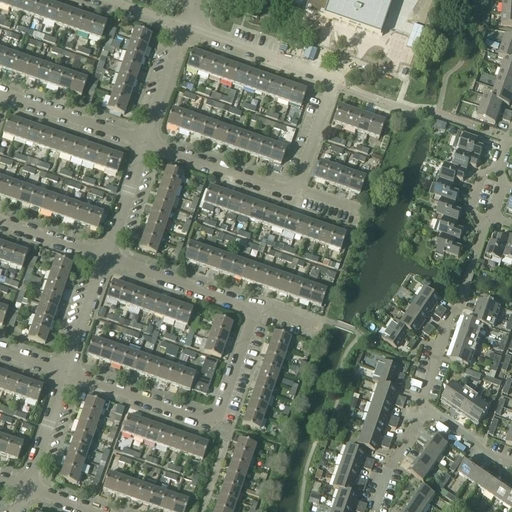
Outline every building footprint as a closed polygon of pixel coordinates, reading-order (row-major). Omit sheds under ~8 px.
[(0,0),(0,6),(10,10),(12,0),(0,0)] [(21,14),(25,0),(12,0),(10,10),(21,14)] [(32,18),(38,1),(36,0),(25,0),(21,14),(32,18)] [(308,0),(304,11),(381,37),(388,16),(387,15),(391,0),(308,0)] [(43,21),(49,4),(38,1),(32,18),(43,21)] [(55,25),(61,8),(49,4),(43,21),(55,25)] [(256,19),(260,8),(250,4),(246,16),(256,19)] [(511,15),(511,5),(503,4),(502,15),(511,15)] [(66,29),(72,12),(61,8),(55,25),(66,29)] [(77,33),(83,16),(72,12),(66,29),(77,33)] [(488,26),(489,14),(482,13),(481,25),(488,26)] [(511,26),(511,15),(502,15),(501,26),(511,26)] [(89,37),(95,20),(83,16),(77,33),(89,37)] [(101,41),(106,24),(95,20),(89,37),(101,41)] [(16,26),(15,32),(26,35),(28,30),(20,28),(22,22),(19,21),(16,26)] [(147,48),(151,36),(134,30),(130,42),(147,48)] [(511,50),(511,38),(506,36),(502,47),(511,50)] [(143,60),(147,48),(130,42),(126,54),(143,60)] [(107,59),(111,48),(105,46),(102,58),(107,59)] [(511,61),(511,50),(502,47),(498,58),(505,60),(511,61)] [(198,73),(203,56),(192,52),(186,69),(198,73)] [(13,74),(18,57),(7,53),(1,70),(13,74)] [(140,71),(143,60),(126,54),(122,65),(140,71)] [(209,77),(215,60),(203,56),(198,73),(209,77)] [(24,78),(30,61),(18,57),(13,74),(24,78)] [(74,62),(71,69),(77,71),(79,64),(81,59),(75,57),(74,62)] [(103,71),(107,59),(102,58),(98,69),(103,71)] [(81,59),(79,64),(85,66),(93,69),(95,64),(87,61),(81,59)] [(221,81),(226,64),(215,60),(209,77),(221,81)] [(511,73),(511,61),(505,60),(501,70),(511,73)] [(35,82),(41,65),(30,61),(24,78),(35,82)] [(232,85),(238,68),(226,64),(221,81),(232,85)] [(47,85),(53,68),(41,65),(35,82),(47,85)] [(136,82),(140,71),(122,65),(119,76),(136,82)] [(58,89),(64,72),(53,68),(47,85),(58,89)] [(243,89),(249,72),(238,68),(232,85),(243,89)] [(511,84),(511,73),(501,70),(498,80),(511,84)] [(69,93),(75,76),(64,72),(58,89),(69,93)] [(255,93),(260,76),(249,72),(243,89),(255,93)] [(81,97),(87,80),(75,76),(69,93),(81,97)] [(132,94),(136,82),(119,76),(115,88),(132,94)] [(266,97),(272,80),(260,76),(255,93),(266,97)] [(277,101),(283,84),(272,80),(266,97),(277,101)] [(511,95),(511,84),(498,80),(494,90),(511,95)] [(288,104),(294,87),(283,84),(277,101),(288,104)] [(300,109),(306,91),(294,87),(288,104),(300,109)] [(128,105),(132,94),(115,88),(111,99),(128,105)] [(509,107),(511,97),(511,95),(494,90),(491,100),(502,105),(509,107)] [(90,109),(95,93),(90,92),(85,107),(90,109)] [(499,114),(502,105),(491,100),(484,97),(480,108),(499,114)] [(124,116),(128,105),(111,99),(107,111),(124,116)] [(344,128),(350,111),(338,107),(332,123),(344,128)] [(495,125),(499,114),(480,108),(477,119),(495,125)] [(178,131),(184,114),(172,110),(166,127),(178,131)] [(356,132),(362,115),(350,111),(344,128),(356,132)] [(189,135),(195,118),(184,114),(178,131),(189,135)] [(367,136),(373,119),(362,115),(356,132),(367,136)] [(200,139),(206,122),(195,118),(189,135),(200,139)] [(14,140),(20,123),(9,119),(3,135),(14,140)] [(379,139),(384,123),(373,119),(367,136),(379,139)] [(212,143),(218,126),(206,122),(200,139),(212,143)] [(26,143),(32,126),(20,123),(14,140),(26,143)] [(37,147),(43,130),(32,126),(26,143),(37,147)] [(223,146),(229,130),(218,126),(212,143),(223,146)] [(48,151),(54,134),(43,130),(37,147),(48,151)] [(234,150),(240,133),(229,130),(223,146),(234,150)] [(246,154),(252,137),(240,133),(234,150),(246,154)] [(483,148),(476,145),(478,139),(460,133),(458,140),(462,141),(458,151),(480,159),(483,148)] [(60,155),(65,138),(54,134),(48,151),(60,155)] [(338,146),(340,140),(328,136),(326,142),(338,146)] [(257,158),(263,141),(252,137),(246,154),(257,158)] [(71,159),(77,142),(65,138),(60,155),(71,159)] [(269,162),(274,145),(263,141),(257,158),(269,162)] [(82,163),(88,146),(77,142),(71,159),(82,163)] [(280,166),(286,149),(274,145),(269,162),(280,166)] [(94,167),(100,150),(88,146),(82,163),(94,167)] [(105,171),(111,154),(100,150),(94,167),(105,171)] [(476,169),(480,159),(458,151),(455,161),(451,160),(449,165),(467,171),(468,166),(476,169)] [(117,175),(123,158),(111,154),(105,171),(117,175)] [(325,184),(331,167),(319,163),(313,180),(325,184)] [(467,171),(449,165),(445,164),(441,174),(438,173),(436,179),(453,185),(455,179),(463,182),(467,171)] [(336,188),(342,171),(331,167),(325,184),(336,188)] [(179,187),(184,175),(167,169),(163,181),(179,187)] [(348,192),(354,174),(342,171),(336,188),(348,192)] [(359,196),(365,178),(354,174),(348,192),(359,196)] [(0,197),(6,200),(12,183),(1,179),(0,180),(0,197)] [(433,185),(430,195),(434,196),(455,204),(459,193),(451,190),(453,185),(436,179),(433,185)] [(176,198),(179,187),(163,181),(159,192),(176,198)] [(17,204),(23,187),(12,183),(6,200),(17,204)] [(106,185),(105,190),(111,192),(116,194),(117,189),(112,187),(106,185)] [(29,208),(34,191),(23,187),(17,204),(29,208)] [(215,209),(221,192),(209,188),(203,205),(215,209)] [(40,212),(46,195),(34,191),(29,208),(40,212)] [(172,209),(176,198),(159,192),(155,204),(172,209)] [(226,213),(232,196),(221,192),(215,209),(226,213)] [(52,216),(57,199),(46,195),(40,212),(52,216)] [(238,217),(244,200),(232,196),(226,213),(238,217)] [(461,212),(453,209),(455,204),(434,196),(432,202),(439,205),(436,215),(458,222),(461,212)] [(63,220),(69,202),(57,199),(52,216),(63,220)] [(249,220),(255,203),(244,200),(238,217),(249,220)] [(74,223),(80,206),(69,202),(63,220),(74,223)] [(260,224),(266,207),(255,203),(249,220),(260,224)] [(168,221),(172,209),(155,204),(151,215),(168,221)] [(85,227),(91,210),(80,206),(74,223),(85,227)] [(272,228),(277,211),(266,207),(260,224),(272,228)] [(97,231),(103,214),(91,210),(85,227),(97,231)] [(283,232),(289,215),(277,211),(272,228),(283,232)] [(164,232),(168,221),(151,215),(147,226),(164,232)] [(294,236),(300,219),(289,215),(283,232),(294,236)] [(463,231),(456,228),(458,222),(436,215),(434,221),(437,222),(433,232),(438,234),(456,240),(460,241),(463,231)] [(305,240),(311,223),(300,219),(294,236),(305,240)] [(317,244),(323,227),(311,223),(305,240),(317,244)] [(160,244),(164,232),(147,226),(143,238),(160,244)] [(328,248),(334,231),(323,227),(317,244),(328,248)] [(340,252),(346,235),(334,231),(328,248),(340,252)] [(261,238),(260,243),(266,245),(268,240),(269,236),(263,234),(261,238)] [(462,248),(454,245),(456,240),(438,234),(436,240),(440,241),(435,255),(443,258),(444,254),(458,259),(462,248)] [(503,258),(509,240),(508,240),(498,236),(496,244),(490,242),(484,259),(490,262),(491,258),(502,261),(503,258)] [(511,265),(511,236),(510,236),(508,240),(509,240),(503,258),(511,260),(511,263),(511,265)] [(239,250),(242,241),(231,237),(229,242),(234,244),(232,248),(239,250)] [(156,255),(160,244),(143,238),(139,249),(156,255)] [(195,265),(201,248),(190,244),(184,261),(195,265)] [(0,262),(10,266),(16,249),(4,245),(0,257),(0,262)] [(207,269),(213,252),(201,248),(195,265),(207,269)] [(21,270),(27,253),(16,249),(10,266),(21,270)] [(218,273),(224,256),(213,252),(207,269),(218,273)] [(229,277),(235,260),(224,256),(218,273),(229,277)] [(68,277),(72,265),(55,260),(51,271),(68,277)] [(241,281),(247,264),(235,260),(229,277),(241,281)] [(252,285),(258,268),(247,264),(241,281),(252,285)] [(263,288),(269,271),(258,268),(252,285),(263,288)] [(64,288),(68,277),(51,271),(47,283),(64,288)] [(275,292),(281,275),(269,271),(263,288),(275,292)] [(286,296),(292,279),(281,275),(275,292),(286,296)] [(298,300),(304,283),(292,279),(286,296),(298,300)] [(118,303),(124,286),(113,282),(107,299),(118,303)] [(60,300),(64,288),(47,283),(43,294),(60,300)] [(309,304),(315,287),(304,283),(298,300),(309,304)] [(130,307),(136,290),(124,286),(118,303),(130,307)] [(320,308),(326,291),(315,287),(309,304),(320,308)] [(439,299),(425,289),(419,298),(433,308),(439,299)] [(141,311),(147,294),(136,290),(130,307),(141,311)] [(56,311),(60,300),(43,294),(39,305),(56,311)] [(152,315),(158,298),(147,294),(141,311),(152,315)] [(164,319),(170,302),(158,298),(152,315),(164,319)] [(433,308),(419,298),(413,307),(427,317),(433,308)] [(175,323),(181,306),(170,302),(164,319),(175,323)] [(495,319),(499,308),(481,302),(477,313),(495,319)] [(52,323),(56,311),(39,305),(35,317),(52,323)] [(187,327),(193,310),(181,306),(175,323),(187,327)] [(427,317),(413,307),(406,316),(421,326),(427,317)] [(446,311),(440,307),(437,311),(444,315),(446,311)] [(100,308),(97,316),(103,318),(106,310),(100,308)] [(444,315),(437,311),(434,315),(441,320),(444,315)] [(492,329),(495,319),(477,313),(473,322),(482,326),(492,329)] [(406,316),(401,325),(400,325),(408,331),(414,335),(421,326),(406,316)] [(48,334),(52,323),(35,317),(32,328),(48,334)] [(229,336),(233,325),(215,319),(211,330),(229,336)] [(479,336),(482,326),(473,322),(464,319),(461,330),(479,336)] [(408,331),(400,325),(401,325),(395,321),(388,330),(403,340),(408,331)] [(193,337),(197,326),(192,324),(188,335),(193,337)] [(434,329),(428,324),(425,329),(431,333),(434,329)] [(44,346),(48,334),(32,328),(27,340),(44,346)] [(431,333),(425,329),(422,333),(428,338),(431,333)] [(225,348),(229,336),(211,330),(207,342),(225,348)] [(403,340),(388,330),(382,339),(396,349),(403,340)] [(475,346),(479,336),(461,330),(457,340),(475,346)] [(287,351),(291,339),(274,333),(270,345),(287,351)] [(189,348),(193,337),(188,335),(184,347),(189,348)] [(99,360),(104,343),(93,339),(87,356),(99,360)] [(472,357),(475,346),(457,340),(453,350),(472,357)] [(221,359),(225,348),(207,342),(204,353),(221,359)] [(307,358),(312,343),(307,342),(302,356),(307,358)] [(110,364),(116,347),(104,343),(99,360),(110,364)] [(283,363),(287,351),(270,345),(266,357),(283,363)] [(121,368),(127,351),(116,347),(110,364),(121,368)] [(468,367),(472,357),(453,350),(450,360),(468,367)] [(133,372),(138,355),(127,351),(121,368),(133,372)] [(144,376),(150,359),(138,355),(133,372),(144,376)] [(279,374),(283,363),(266,357),(262,368),(279,374)] [(206,396),(217,362),(205,358),(194,392),(206,396)] [(155,380),(161,363),(150,359),(144,376),(155,380)] [(393,377),(396,367),(380,361),(376,372),(393,377)] [(166,384),(172,367),(161,363),(155,380),(166,384)] [(178,388),(184,371),(172,367),(166,384),(178,388)] [(275,385),(279,374),(262,368),(258,379),(275,385)] [(190,392),(195,375),(184,371),(178,388),(190,392)] [(0,391),(2,393),(8,376),(0,372),(0,391)] [(389,387),(393,377),(376,372),(373,382),(380,385),(380,384),(389,388),(389,387)] [(14,397),(20,380),(8,376),(2,393),(14,397)] [(271,396),(275,385),(258,379),(254,390),(271,396)] [(25,400),(31,383),(20,380),(14,397),(25,400)] [(37,404),(43,387),(31,383),(25,400),(37,404)] [(392,400),(396,390),(389,387),(389,388),(380,384),(380,385),(376,395),(392,400)] [(451,406),(462,390),(453,384),(442,400),(451,406)] [(267,408),(271,396),(254,390),(250,402),(267,408)] [(460,412),(471,396),(462,390),(451,406),(460,412)] [(105,402),(106,401),(89,395),(83,411),(100,417),(102,410),(107,412),(110,404),(105,402)] [(389,411),(392,400),(376,395),(373,405),(389,411)] [(469,419),(480,402),(471,396),(460,412),(469,419)] [(359,400),(354,398),(351,409),(355,410),(359,400)] [(263,419),(267,408),(250,402),(246,413),(263,419)] [(478,425),(489,409),(480,402),(469,419),(478,425)] [(385,421),(389,411),(373,405),(369,415),(385,421)] [(117,406),(114,415),(117,416),(114,422),(119,423),(124,409),(117,406)] [(96,428),(100,417),(83,411),(79,422),(96,428)] [(259,431),(263,419),(246,413),(242,425),(259,431)] [(382,431),(385,421),(369,415),(366,425),(382,431)] [(134,438),(140,421),(128,417),(122,434),(134,438)] [(145,442),(151,425),(140,421),(134,438),(145,442)] [(92,439),(96,428),(79,422),(75,433),(92,439)] [(156,446),(162,429),(151,425),(145,442),(156,446)] [(378,441),(382,431),(366,425),(362,435),(378,441)] [(168,450),(174,433),(162,429),(156,446),(168,450)] [(88,451),(92,439),(75,433),(71,445),(88,451)] [(179,453),(185,437),(174,433),(168,450),(179,453)] [(374,452),(378,441),(362,435),(358,446),(374,452)] [(0,455),(5,457),(11,440),(0,436),(0,455)] [(448,446),(434,436),(427,446),(442,456),(448,446)] [(191,457),(196,441),(185,437),(179,453),(191,457)] [(17,461),(23,444),(11,440),(5,457),(17,461)] [(252,458),(256,446),(239,440),(235,452),(252,458)] [(202,461),(208,445),(196,441),(191,457),(202,461)] [(84,462),(88,451),(71,445),(68,456),(84,462)] [(442,456),(427,446),(421,455),(436,465),(442,456)] [(361,463),(364,452),(348,447),(344,457),(361,463)] [(248,469),(252,458),(235,452),(231,463),(248,469)] [(436,465),(421,455),(415,464),(430,474),(436,465)] [(81,473),(84,462),(68,456),(64,468),(81,473)] [(357,473),(361,463),(344,457),(341,468),(357,473)] [(458,467),(463,460),(458,457),(454,464),(458,467)] [(467,480),(477,466),(468,460),(458,474),(467,480)] [(244,481),(248,469),(231,463),(227,475),(244,481)] [(430,474),(415,464),(409,473),(423,483),(430,474)] [(454,473),(458,467),(454,464),(449,470),(454,473)] [(184,476),(186,470),(175,466),(173,472),(184,476)] [(476,486),(486,472),(477,466),(467,480),(476,486)] [(99,467),(95,478),(100,480),(104,469),(99,467)] [(77,485),(81,473),(64,468),(60,479),(77,485)] [(353,483),(357,473),(341,468),(337,478),(353,483)] [(485,493),(495,478),(486,472),(476,486),(485,493)] [(114,495),(120,478),(108,474),(103,491),(114,495)] [(262,488),(266,476),(261,474),(257,486),(262,488)] [(446,484),(451,478),(446,475),(445,476),(442,474),(439,479),(442,481),(446,484)] [(240,492),(244,481),(227,475),(223,486),(240,492)] [(125,498),(131,481),(120,478),(114,495),(125,498)] [(350,494),(350,493),(353,483),(337,478),(333,488),(340,491),(340,490),(350,494)] [(494,499),(504,484),(495,478),(485,493),(494,499)] [(137,502),(143,485),(131,481),(125,498),(137,502)] [(442,491),(446,484),(442,481),(437,488),(442,491)] [(503,505),(511,491),(511,489),(504,484),(494,499),(503,505)] [(148,506),(154,489),(143,485),(137,502),(148,506)] [(236,504),(240,492),(223,486),(219,497),(236,504)] [(246,491),(245,494),(258,499),(260,494),(262,488),(257,486),(255,492),(254,494),(246,491)] [(435,495),(421,486),(415,495),(429,505),(435,495)] [(160,510),(166,493),(154,489),(148,506),(160,510)] [(340,490),(340,491),(337,501),(353,507),(357,496),(350,493),(350,494),(340,490)] [(511,510),(511,491),(503,505),(511,510)] [(164,511),(171,511),(177,497),(166,493),(160,510),(164,511)] [(456,498),(449,494),(446,498),(453,503),(456,498)] [(424,511),(429,505),(415,495),(408,504),(420,511),(424,511)] [(311,496),(309,503),(317,505),(319,498),(311,496)] [(184,511),(188,501),(177,497),(171,511),(184,511)] [(224,511),(233,511),(236,504),(219,497),(215,509),(224,511)] [(462,503),(456,498),(453,503),(459,507),(462,503)] [(334,511),(351,511),(353,507),(337,501),(333,511),(334,511)]
